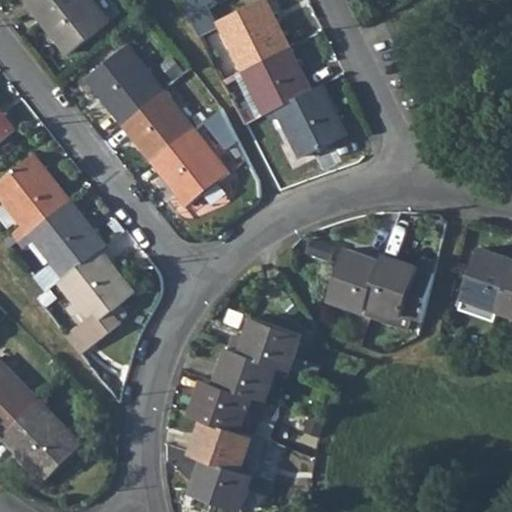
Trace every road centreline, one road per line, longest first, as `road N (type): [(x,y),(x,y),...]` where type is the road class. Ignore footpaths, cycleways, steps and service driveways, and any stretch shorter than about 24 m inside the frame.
road 1 (residential): [(0,43),(198,290)]
road 2 (residential): [(198,290),(234,255),(302,217),(403,189)]
road 3 (residential): [(145,487),(145,424),(168,347),(198,290)]
road 4 (residential): [(327,0),(388,128),(403,189)]
